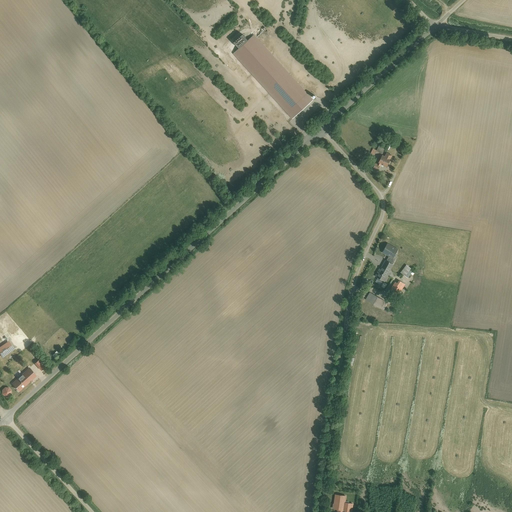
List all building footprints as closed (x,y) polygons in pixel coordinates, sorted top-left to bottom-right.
[(383,156),(384,150),(377,147),(375,151),(372,150),(370,157),(375,159),(376,154),(383,156)] [(375,163),(373,170),(380,173),(382,166),(389,168),(392,157),(386,155),(385,159),(382,158),(379,165),(375,163)] [(398,252),(388,247),(384,254),(394,259),(398,252)] [(383,282),(393,265),(386,262),(377,278),(383,282)] [(414,266),(408,263),(401,275),(407,279),(414,266)] [(395,284),(387,298),(393,301),(400,288),(402,289),(405,284),(400,281),(398,286),(395,284)] [(384,302),(370,293),(365,300),(380,309),(384,302)] [(42,365),(37,369),(42,374),(47,370),(42,365)] [(29,369),(13,383),(19,390),(35,376),(29,369)] [(336,495),(334,509),(339,510),(339,511),(344,511),(353,511),(354,505),(347,504),(348,497),(336,495)]
